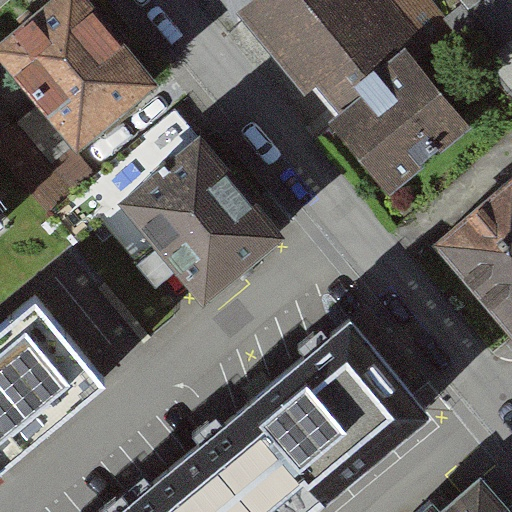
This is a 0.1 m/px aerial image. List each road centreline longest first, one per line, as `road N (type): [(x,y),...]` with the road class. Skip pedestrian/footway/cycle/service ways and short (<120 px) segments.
road 1 (residential): [(162,0),(501,408)]
road 2 (residential): [(501,408),(375,511)]
